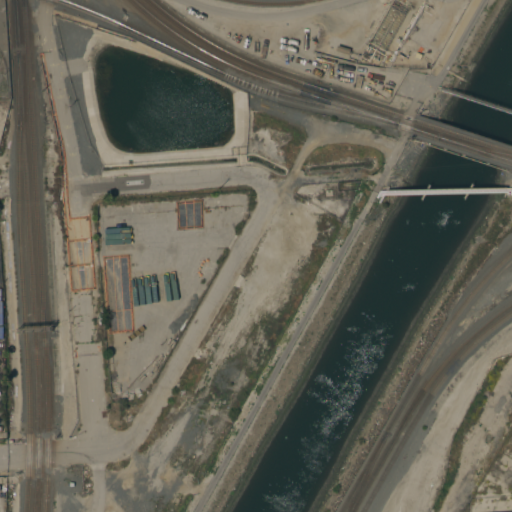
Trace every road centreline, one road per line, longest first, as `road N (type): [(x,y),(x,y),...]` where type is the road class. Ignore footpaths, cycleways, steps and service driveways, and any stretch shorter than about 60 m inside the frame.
road 1 (residential): [(100,450),(123,445),(140,426),(267,205),(265,183)]
road 2 (residential): [(100,450),(76,191)]
road 3 (residential): [(76,191),(246,176),(265,183)]
road 4 (residential): [(448,511),(511,403)]
